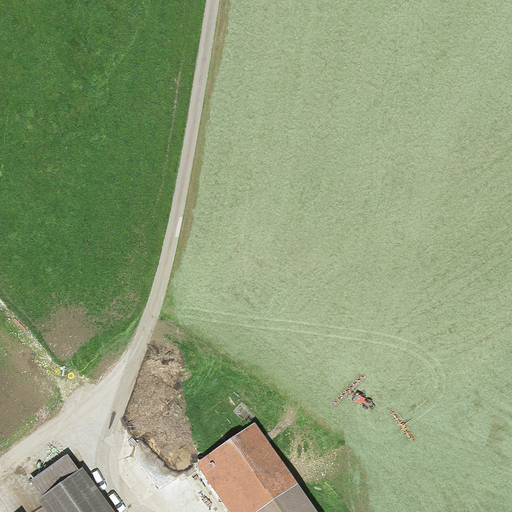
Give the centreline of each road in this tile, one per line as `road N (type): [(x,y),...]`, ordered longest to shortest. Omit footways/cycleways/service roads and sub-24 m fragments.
road 1 (unclassified): [(214,0),(172,250),(105,464),(119,497),(136,511)]
road 2 (track): [(0,470),(120,397)]
